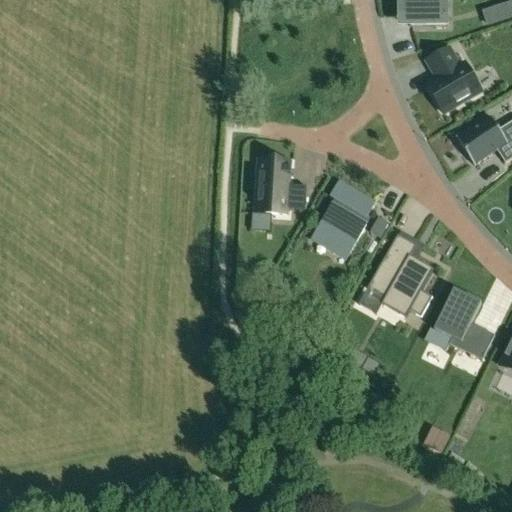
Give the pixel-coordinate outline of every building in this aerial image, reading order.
[(398,0),(399,18),(410,18),(410,28),(448,28),(448,0),(398,0)] [(511,5),(496,10),(500,22),(511,17),(511,5)] [(449,50),(427,63),(435,77),(436,76),(439,81),(428,88),(444,116),(482,93),(466,66),(461,69),(449,50)] [(506,166),(511,161),(511,124),(499,132),(490,119),(457,141),(474,167),(497,152),(506,166)] [(307,188),(289,187),(290,165),(260,163),(257,215),(287,217),(287,211),(305,212),(307,188)] [(366,219),(375,205),(340,184),(332,198),(337,201),(316,235),(350,255),(367,226),(363,224),(366,218),(366,219)] [(388,225),(379,220),(371,234),(380,240),(388,225)] [(416,247),(398,238),(369,289),(387,299),(383,306),(406,320),(410,313),(421,319),(432,299),(421,293),(434,272),(410,258),(416,247)] [(472,326),(482,306),(455,292),(435,332),(453,341),(450,346),(483,362),(495,337),(472,326)] [(511,345),(499,374),(511,379),(511,345)]
